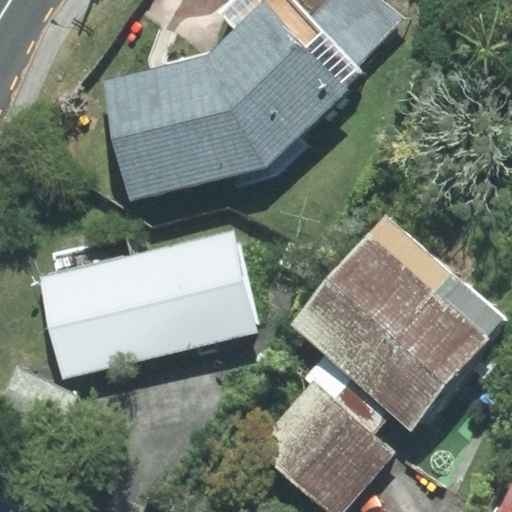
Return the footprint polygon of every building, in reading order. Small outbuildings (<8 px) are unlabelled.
[(341,0),(314,25),(290,0),(247,0),(228,16),(251,45),(216,73),(107,94),(128,206),(271,178),(370,85),(359,73),(403,31),(373,0),(341,0)] [(507,335),(389,222),(286,328),(404,442),(507,335)] [(239,246),(48,287),(70,391),(261,349),(239,246)] [(80,401),(25,373),(6,410),(61,438),(80,401)] [(347,511),(398,465),(339,402),(276,461),(324,511),(347,511)]
